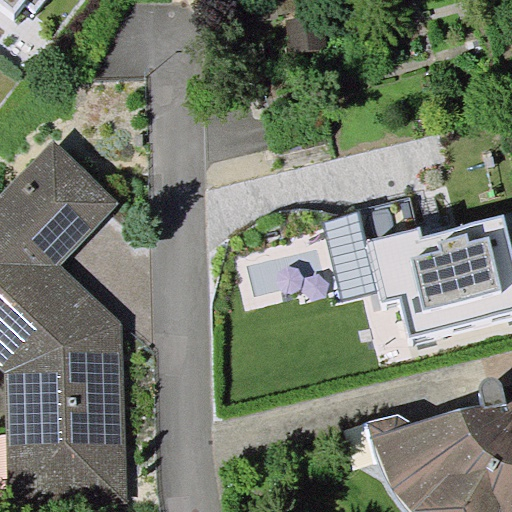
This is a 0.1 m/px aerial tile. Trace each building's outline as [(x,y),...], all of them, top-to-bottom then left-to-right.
[(0,0),(0,4),(14,15),(23,3),(34,12),(43,0),(0,0)] [(327,48),(324,13),(285,16),(287,51),(327,48)] [(63,266),(120,203),(56,139),(0,197),(0,367),(6,373),(8,501),(128,507),(121,322),(63,266)] [(511,310),(511,245),(504,214),(423,236),(421,227),(419,227),(410,198),(358,209),(379,289),(382,301),(399,297),(409,337),(511,310)] [(342,301),(379,289),(358,209),(323,222),(342,301)] [(511,511),(511,399),(507,401),(504,383),(500,380),(494,377),(489,377),(485,379),(482,382),(479,388),(479,393),(480,399),(481,405),(460,408),(411,422),(397,414),(367,423),(374,454),(379,467),(390,490),(396,498),(405,509),(407,511),(511,511)]
